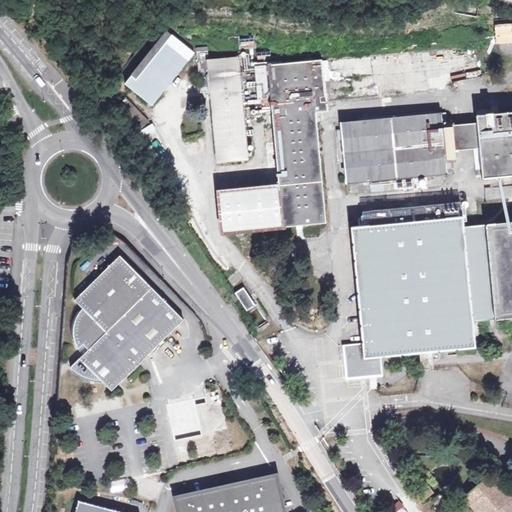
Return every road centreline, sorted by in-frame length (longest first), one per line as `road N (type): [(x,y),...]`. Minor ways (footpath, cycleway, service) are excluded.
road 1 (unclassified): [(32,189),(35,247),(9,511)]
road 2 (unclassified): [(27,511),(51,248),(73,219)]
road 3 (tertiary): [(350,511),(241,345),(181,270)]
road 4 (tertiary): [(78,144),(0,34)]
